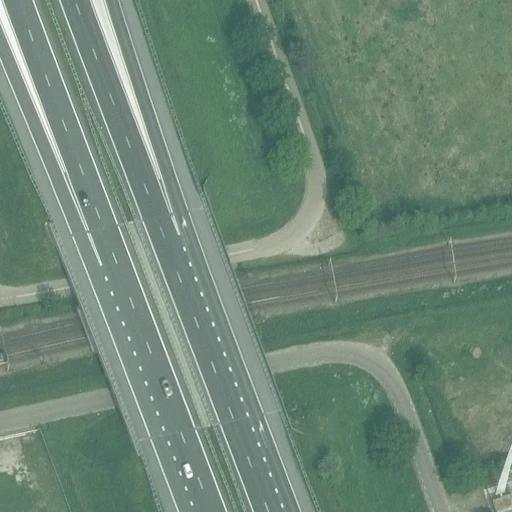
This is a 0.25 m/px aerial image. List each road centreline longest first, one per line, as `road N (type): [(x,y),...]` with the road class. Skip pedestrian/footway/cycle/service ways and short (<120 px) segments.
road 1 (unclassified): [(0,299),(240,260),(285,243),(312,191),(309,156),(251,0)]
road 2 (unclassified): [(439,511),(391,379),(376,361),(352,353),(325,351),(0,422)]
road 3 (motorway): [(19,0),(117,268)]
road 4 (motorway): [(268,511),(169,246)]
road 5 (motorway): [(169,246),(73,0)]
road 6 (motorway): [(117,268),(211,511)]
road 7 (motorway): [(169,246),(180,215),(106,0)]
road 8 (motorway): [(0,45),(79,236),(117,268)]
